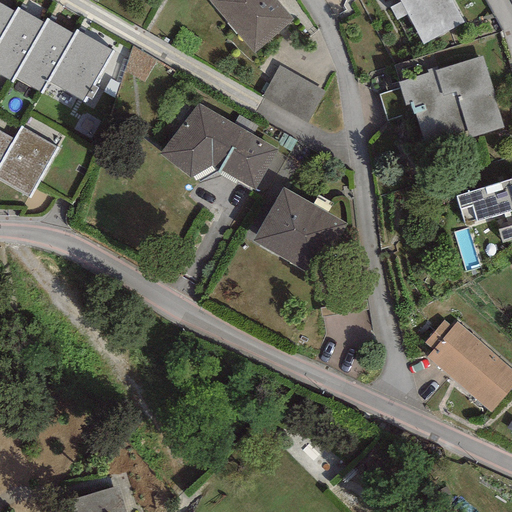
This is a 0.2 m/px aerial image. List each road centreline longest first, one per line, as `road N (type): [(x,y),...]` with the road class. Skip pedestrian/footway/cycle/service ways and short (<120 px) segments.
road 1 (residential): [(0,239),(66,246),(180,318),(397,414)]
road 2 (residential): [(397,414),(335,37),(305,0)]
road 3 (residential): [(397,414),(511,467)]
